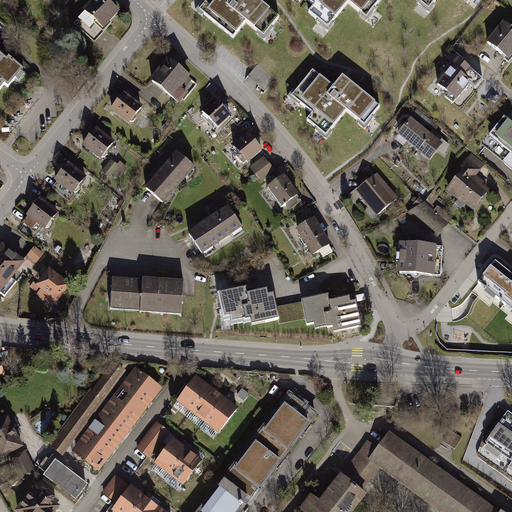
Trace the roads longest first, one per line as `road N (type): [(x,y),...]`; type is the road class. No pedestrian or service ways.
road 1 (residential): [(398,334),(304,170),(230,84),(153,15)]
road 2 (secondary): [(0,329),(388,363)]
road 3 (residential): [(27,177),(153,15)]
road 4 (residential): [(398,334),(419,325),(511,210)]
road 5 (secondary): [(388,363),(511,371)]
